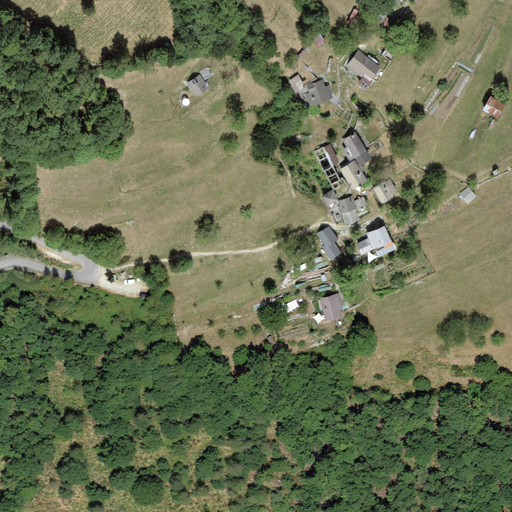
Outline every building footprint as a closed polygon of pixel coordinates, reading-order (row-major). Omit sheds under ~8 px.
[(380,22),(386,9),(377,4),(370,16),(380,22)] [(325,43),(316,30),(308,35),(317,49),(325,43)] [(381,66),(358,50),(346,65),(361,78),(357,83),(365,90),(372,81),(372,79),(381,66)] [(208,88),(199,75),(186,83),(196,96),(208,88)] [(288,81),(295,94),(305,88),(298,75),(288,81)] [(306,95),(310,107),(333,99),(329,86),(325,87),(322,80),(307,86),(310,93),(306,95)] [(504,104),(490,96),(482,111),(497,119),(504,104)] [(360,165),(371,158),(354,132),(342,140),(346,147),(342,150),(350,163),(355,160),(362,171),(363,170),(360,165)] [(332,166),(339,163),(330,144),(323,148),(332,166)] [(340,170),(353,190),(367,181),(362,171),(355,160),(350,163),(340,170)] [(373,188),(381,204),(394,197),(392,194),(396,192),(388,179),(373,188)] [(474,194),(466,186),(461,191),(468,199),(474,194)] [(333,190),(321,196),(328,207),(336,201),(338,200),(333,190)] [(351,224),(359,219),(352,196),(338,200),(336,201),(344,224),(351,224)] [(354,201),(358,212),(366,208),(365,207),(368,206),(363,197),(354,201)] [(338,240),(328,227),(316,234),(325,245),(322,248),(331,260),(341,253),(334,242),(338,240)] [(392,242),(385,227),(366,234),(368,238),(373,249),(373,250),(392,242)] [(373,249),(368,238),(355,244),(361,255),(373,249)] [(326,322),(341,317),(339,310),(342,309),(337,294),(319,300),(326,322)]
